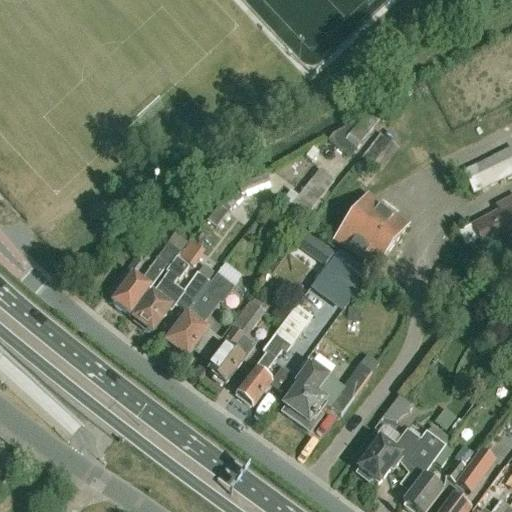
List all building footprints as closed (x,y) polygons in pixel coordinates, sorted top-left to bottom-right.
[(404,108),(415,137),(426,133),(420,119),(431,115),(426,100),(404,108)] [(439,126),(443,135),(466,126),(462,116),(439,126)] [(16,123),(9,129),(30,154),(37,147),(16,123)] [(332,136),(331,137),(327,142),(351,157),(369,134),(357,125),(356,127),(352,125),(332,136)] [(396,150),(380,138),(363,161),(379,173),(396,150)] [(511,152),(463,176),(472,194),(511,174),(511,152)] [(314,221),(337,181),(323,172),(299,212),(314,221)] [(126,178),(119,185),(131,198),(138,192),(126,178)] [(234,213),(247,227),(266,209),(252,195),(234,213)] [(225,208),(230,212),(239,199),(235,196),(225,208)] [(372,271),(406,228),(366,199),(333,243),(372,271)] [(511,200),(496,209),(498,214),(472,228),(485,251),(511,236),(511,200)] [(227,216),(218,209),(207,223),(216,230),(227,216)] [(178,256),(167,248),(140,285),(132,279),(112,307),(114,309),(114,311),(120,316),(122,315),(129,320),(130,319),(139,306),(142,308),(148,300),(145,298),(163,274),(167,269),(168,270),(169,270),(175,261),(178,256)] [(374,278),(338,252),(325,271),(361,297),(374,278)] [(169,270),(168,270),(167,269),(163,274),(167,277),(133,323),(141,329),(141,332),(146,336),(150,335),(151,336),(168,313),(159,306),(176,283),(177,284),(188,270),(175,261),(169,270)] [(172,305),(185,315),(209,283),(196,273),(172,305)] [(231,290),(216,279),(165,346),(175,354),(173,356),(183,364),(185,361),(186,362),(192,354),(204,362),(218,342),(205,334),(199,329),(219,304),(220,305),(231,290)] [(244,341),(264,314),(248,305),(231,330),(232,332),(209,365),(213,368),(207,376),(213,380),(212,383),(220,388),(222,387),(224,389),(253,347),(244,341)] [(270,385),(262,379),(272,364),(281,353),(285,358),(312,322),(296,310),(262,355),(263,357),(234,396),(243,403),(243,406),(249,410),(251,409),(252,410),(270,387),(282,396),(295,379),(282,369),(270,385)] [(288,419),(291,421),(307,434),(326,408),(314,399),(328,381),(310,367),(295,387),(299,390),(284,409),(291,414),(288,419)] [(345,393),(354,399),(371,376),(362,370),(345,393)] [(418,443),(405,434),(399,442),(397,438),(387,430),(381,430),(376,436),(373,443),(378,446),(376,449),(373,448),(369,453),(371,456),(358,473),(355,477),(368,487),(371,483),(378,488),(389,473),(392,475),(401,463),(423,479),(445,451),(444,450),(449,443),(431,429),(426,436),(425,435),(418,443)] [(455,486),(465,471),(464,470),(474,456),(464,448),(454,461),(457,464),(456,465),(456,464),(445,478),(455,486)] [(479,455),(466,472),(465,471),(455,486),(465,494),(477,478),(489,463),(479,455)] [(511,478),(511,477),(503,471),(490,491),(498,497),(511,478)] [(430,511),(443,495),(423,479),(402,507),(405,509),(404,511),(430,511)] [(511,493),(508,491),(498,505),(492,511),(506,511),(511,505),(511,493)] [(462,511),(457,508),(464,498),(456,492),(441,511),(462,511)]
